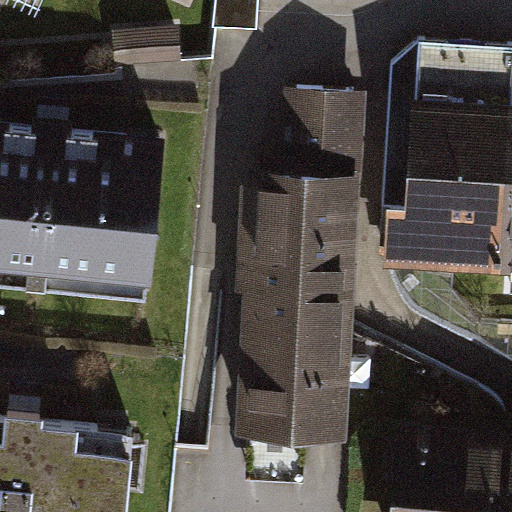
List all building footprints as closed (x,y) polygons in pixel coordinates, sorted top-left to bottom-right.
[(13,0),(41,9),(44,0),(13,0)] [(511,104),(511,50),(407,50),(405,206),(381,205),(380,270),(511,271),(511,106),(511,104)] [(241,172),(234,444),(357,446),(365,96),(278,94),(276,173),(241,172)] [(0,122),(0,290),(161,301),(172,134),(0,122)] [(0,414),(0,511),(124,511),(131,423),(0,414)] [(511,511),(511,433),(392,429),(388,511),(511,511)]
